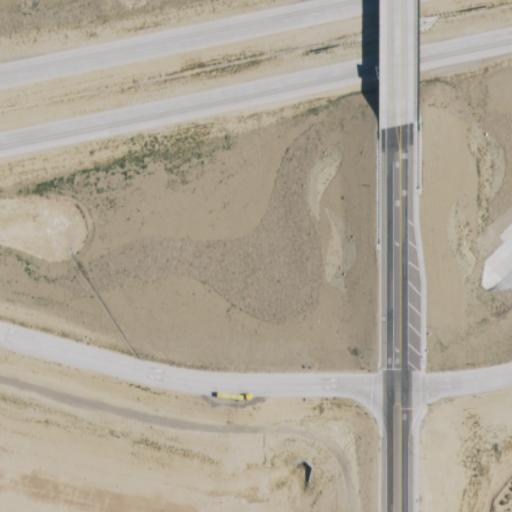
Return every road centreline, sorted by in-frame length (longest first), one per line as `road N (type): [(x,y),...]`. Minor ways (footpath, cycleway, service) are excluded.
road 1 (motorway): [(0,140),(511,37)]
road 2 (motorway): [(0,333),(217,384),(397,385)]
road 3 (motorway): [(372,0),(0,76)]
road 4 (tertiary): [(396,115),(397,385)]
road 5 (tertiary): [(397,385),(398,511)]
